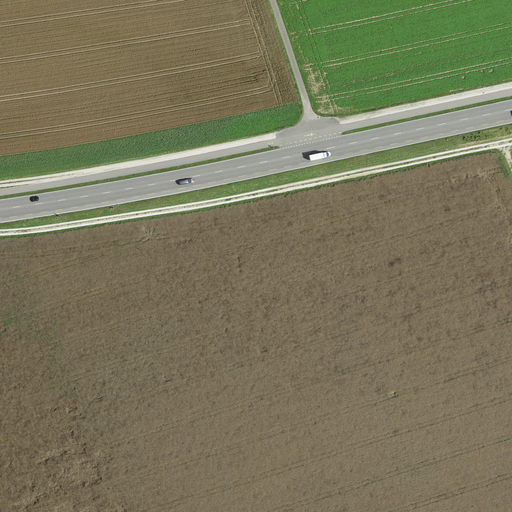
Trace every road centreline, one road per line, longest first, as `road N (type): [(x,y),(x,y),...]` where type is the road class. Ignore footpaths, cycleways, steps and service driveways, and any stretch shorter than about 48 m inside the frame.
road 1 (track): [(0,183),(137,164),(511,83)]
road 2 (primary): [(0,209),(511,109)]
road 3 (track): [(511,142),(0,233)]
road 4 (track): [(317,150),(272,0)]
